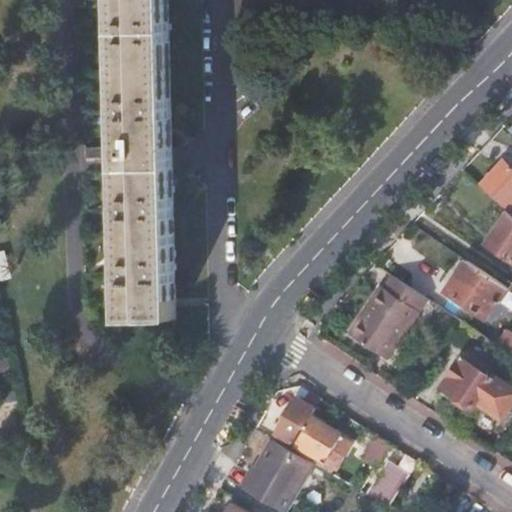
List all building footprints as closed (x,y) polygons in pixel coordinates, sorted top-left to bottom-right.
[(118,0),(122,147),(117,147),(117,155),(117,168),(122,168),(126,319),(178,318),(169,0),(118,0)] [(305,0),(243,0),(244,20),(306,19),(305,0)] [(404,0),(343,0),(344,17),(405,16),(404,0)] [(19,61),(36,61),(35,41),(18,41),(19,61)] [(482,187),(510,213),(511,214),(511,213),(511,170),(504,163),(482,187)] [(511,215),(511,214),(510,213),(497,231),(487,244),(511,261),(511,215)] [(8,247),(0,249),(0,276),(15,273),(8,247)] [(484,318),(506,286),(467,260),(444,294),(445,294),(446,293),(484,318)] [(393,276),(385,288),(366,316),(363,314),(349,334),(388,359),(427,298),(393,276)] [(363,314),(366,316),(385,288),(382,285),(363,314)] [(472,357),(468,363),(493,379),(494,371),(472,357)] [(511,406),(511,386),(495,376),(493,379),(468,363),(462,360),(444,389),(474,408),(478,402),(504,418),(511,406)] [(286,445),(289,441),(330,465),(338,450),(334,447),(337,441),(340,435),(328,427),(328,426),(311,417),(316,408),(298,397),(277,434),(284,438),(281,442),(286,445)] [(293,498),(313,461),(273,438),(244,488),(280,509),(288,494),(293,498)] [(391,505),(411,473),(389,459),(369,491),(391,505)]
